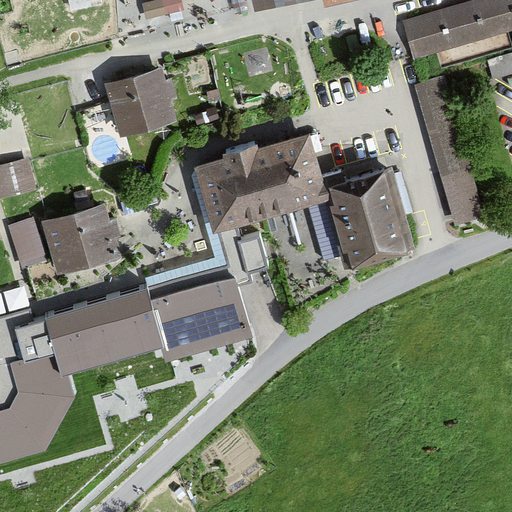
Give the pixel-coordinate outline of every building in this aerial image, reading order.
[(182,0),(148,0),(143,1),(146,15),(184,6),(182,0)] [(511,0),(469,0),(404,19),(411,42),(415,55),(436,49),(508,28),(511,26),(511,0)] [(511,52),(489,59),(493,75),(511,69),(511,52)] [(164,68),(107,80),(116,124),(173,112),(164,68)] [(421,79),(415,81),(454,219),(484,211),(445,72),(421,79)] [(224,151),(197,159),(215,223),(219,222),(236,217),(327,191),(309,127),(258,141),(257,136),(223,146),(224,151)] [(393,153),(331,170),(352,250),(415,233),(393,153)] [(27,156),(0,162),(0,193),(34,185),(27,156)] [(102,198),(46,214),(60,264),(117,248),(102,198)] [(33,215),(9,223),(23,265),(47,257),(33,215)] [(236,217),(219,222),(229,259),(147,283),(149,291),(235,267),(238,278),(252,274),(249,264),(267,259),(259,231),(242,236),(236,217)] [(235,267),(149,291),(162,336),(166,352),(253,327),(238,278),(235,267)] [(15,319),(23,348),(60,338),(67,362),(162,336),(149,291),(147,283),(146,281),(45,309),(45,311),(15,319)] [(13,399),(0,401),(0,453),(51,439),(74,389),(67,362),(60,338),(23,348),(12,352),(22,385),(13,399)]
